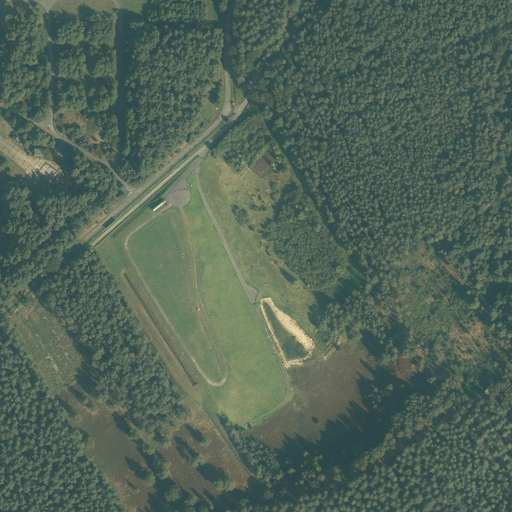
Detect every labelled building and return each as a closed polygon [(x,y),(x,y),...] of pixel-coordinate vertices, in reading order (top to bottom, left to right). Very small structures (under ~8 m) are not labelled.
[(113,42),(112,16),(91,18),(88,20),(86,24),(87,37),(88,41),(92,44),(113,42)] [(76,17),(55,18),(57,44),(78,43),(82,38),(83,33),(83,24),(81,20),(76,17)] [(115,75),(114,48),(93,50),(90,53),(89,57),(90,70),(92,74),(96,77),(115,75)] [(76,50),(57,51),(58,76),(78,75),(82,72),(84,67),(84,58),(81,53),(76,50)] [(116,108),(115,81),(96,83),(91,85),(88,89),(89,102),(92,106),(96,108),(116,108)] [(78,84),(58,84),(59,109),(79,108),(84,105),(86,100),(86,90),(83,86),(78,84)] [(116,141),(115,115),(97,115),(91,117),(87,121),(85,126),(86,132),(88,138),(93,141),(97,142),(116,141)] [(153,211),(165,204),(163,202),(152,209),(153,211)]
